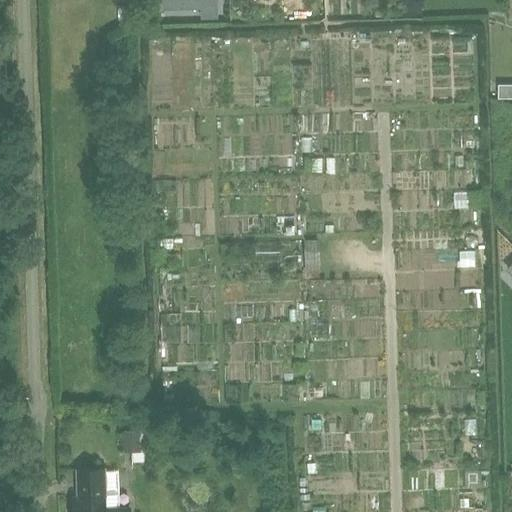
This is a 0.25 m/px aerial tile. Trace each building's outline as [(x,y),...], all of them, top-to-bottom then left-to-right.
[(216,8),(215,0),(164,0),(164,10),(216,8)] [(310,6),(310,18),(323,18),(323,5),(310,6)] [(511,98),(511,85),(498,85),(498,99),(511,98)] [(344,117),(344,133),(355,133),(355,117),(344,117)] [(308,299),(331,298),(330,278),(306,280),(308,299)] [(353,300),(386,294),(384,281),(351,286),(353,300)] [(241,316),(299,317),(299,299),(279,299),(279,284),(241,283),(241,316)] [(231,347),(234,376),(254,373),(256,396),(276,394),(273,362),(286,360),(285,344),(298,343),(296,327),(284,328),(284,322),(242,327),(244,345),(231,347)] [(192,347),(213,345),(212,326),(191,327),(192,347)] [(350,342),(351,354),(367,353),(367,341),(350,342)] [(325,376),(326,359),(310,358),(309,375),(325,376)] [(374,413),(312,412),(312,448),(351,448),(351,432),(374,432),(374,413)] [(464,422),(469,438),(483,433),(477,418),(464,422)] [(140,430),(123,430),(123,451),(140,451),(140,430)] [(80,496),(75,497),(75,511),(130,511),(130,508),(119,508),(118,490),(106,491),(106,483),(105,469),(79,468),(80,496)]
